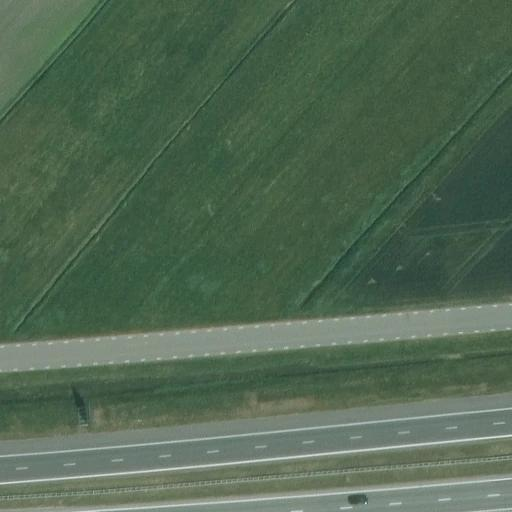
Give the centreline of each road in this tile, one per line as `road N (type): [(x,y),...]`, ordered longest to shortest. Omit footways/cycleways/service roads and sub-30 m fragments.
road 1 (motorway): [(511,423),(0,470)]
road 2 (unclassified): [(0,359),(511,319)]
road 3 (motorway): [(315,511),(511,495)]
